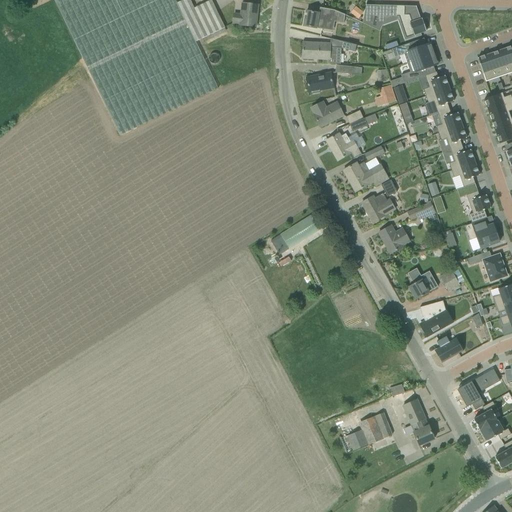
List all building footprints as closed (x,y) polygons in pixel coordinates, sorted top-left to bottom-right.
[(120,136),(218,89),(195,42),(225,28),(212,0),(194,8),(190,0),(182,0),(177,3),(175,0),(55,0),(54,1),(120,136)] [(256,27),(258,5),(242,4),(241,15),(234,14),(233,23),(240,24),(240,26),(256,27)] [(406,7),(416,7),(366,5),(362,23),(380,32),(380,31),(379,30),(378,31),(371,27),(371,26),(373,17),(399,17),(406,39),(415,36),(426,32),(422,19),(421,20),(413,22),(410,14),(406,14),(406,7)] [(323,30),(324,20),(332,22),(334,10),(319,8),(318,14),(306,11),(304,27),(316,29),(316,28),(323,30)] [(363,13),(358,9),(353,15),(356,17),(354,19),(360,22),(362,18),(360,17),(363,13)] [(350,51),(352,44),(338,41),(336,48),(330,47),(330,44),(303,43),(302,59),(331,60),(331,65),(340,65),(341,49),(350,51)] [(404,55),(407,64),(434,54),(430,43),(418,47),(416,41),(392,50),(395,58),(404,55)] [(386,45),(387,50),(398,46),(396,42),(386,45)] [(491,54),(499,78),(511,73),(511,72),(504,50),(491,54)] [(438,65),(434,54),(407,64),(410,73),(401,76),(404,84),(425,76),(428,75),(426,70),(438,65)] [(486,82),(499,78),(491,54),(478,59),(486,82)] [(361,75),(362,68),(336,65),(335,73),(350,74),(350,73),(361,75)] [(377,70),(379,81),(388,80),(387,69),(377,70)] [(423,90),(426,97),(449,89),(445,76),(438,78),(436,73),(428,75),(425,76),(427,82),(430,81),(432,87),(423,90)] [(330,74),(306,78),(309,93),(312,92),(312,95),(319,93),(319,91),(333,88),(330,74)] [(390,86),(378,89),(383,106),(395,102),(395,101),(393,96),(390,86)] [(449,89),(426,97),(428,104),(437,101),(439,106),(436,108),(438,113),(449,110),(447,104),(454,102),(449,89)] [(484,100),(488,111),(511,102),(511,99),(511,96),(504,98),(502,93),(500,94),(484,100)] [(407,102),(405,94),(397,97),(399,105),(407,102)] [(337,103),(327,108),(324,102),(311,108),(314,114),(313,115),(320,128),(343,116),(337,103)] [(511,102),(488,111),(492,122),(510,116),(508,112),(511,110),(511,102)] [(406,103),(399,106),(405,124),(412,122),(406,103)] [(436,127),(439,134),(462,126),(458,113),(451,115),(449,110),(438,113),(440,119),(443,118),(445,124),(436,127)] [(363,118),(360,111),(346,117),(349,125),(363,118)] [(510,116),(492,122),(496,133),(511,127),(511,119),(511,120),(510,116)] [(367,126),(364,119),(350,125),(353,132),(367,126)] [(467,139),(462,126),(439,134),(441,141),(450,138),(452,143),(449,145),(451,151),(462,147),(460,141),(467,139)] [(511,127),(496,133),(500,144),(511,139),(511,127)] [(346,134),(340,137),(339,134),(326,141),(338,161),(350,154),(350,153),(351,153),(354,157),(361,153),(353,139),(350,141),(346,134)] [(385,147),(382,148),(381,147),(365,155),(367,161),(387,151),(385,147)] [(449,164),(451,171),(475,163),(470,150),(464,152),(462,147),(451,151),(453,156),(456,155),(458,161),(449,164)] [(374,183),(375,186),(389,179),(380,164),(368,171),(364,163),(358,166),(356,163),(343,171),(356,193),(374,183)] [(479,176),(475,163),(451,171),(454,178),(463,175),(465,181),(461,182),(463,188),(475,184),(473,178),(479,176)] [(397,192),(391,181),(381,185),(387,197),(397,192)] [(478,192),(466,196),(468,201),(473,214),(469,215),(472,223),(487,218),(484,211),(491,209),(487,195),(480,197),(478,192)] [(389,200),(384,203),(380,196),(374,199),(373,197),(362,203),(373,223),(384,216),(394,209),(389,200)] [(435,207),(440,206),(441,203),(439,197),(432,200),(435,207)] [(431,203),(408,213),(411,219),(416,217),(425,213),(427,217),(436,214),(431,203)] [(320,230),(311,216),(281,235),(281,236),(276,239),(284,251),(289,248),(289,249),(320,230)] [(471,224),(465,227),(470,240),(476,238),(480,249),(481,250),(500,243),(493,224),(488,226),(485,219),(471,224)] [(410,242),(402,228),(394,232),(391,227),(378,233),(390,254),(403,247),(402,246),(410,242)] [(447,248),(456,245),(453,233),(443,236),(447,248)] [(274,240),(270,243),(276,252),(280,249),(274,240)] [(491,257),(486,259),(482,260),(490,283),(508,277),(500,254),(491,257)] [(480,262),(478,256),(467,259),(469,266),(480,262)] [(421,280),(409,287),(416,300),(429,293),(428,292),(438,287),(429,272),(419,277),(421,280)] [(448,292),(460,285),(454,276),(452,272),(440,278),(448,292)] [(500,295),(492,297),(495,305),(511,299),(511,284),(498,289),(500,295)] [(511,299),(495,305),(498,313),(505,311),(507,315),(499,318),(511,313),(511,299)] [(446,311),(445,311),(443,301),(420,308),(422,318),(424,318),(426,322),(420,325),(427,337),(446,326),(439,315),(446,311)] [(471,318),(476,327),(483,323),(479,313),(471,318)] [(511,313),(499,318),(502,326),(510,324),(511,329),(511,313)] [(451,341),(448,335),(436,342),(440,348),(434,351),(441,364),(468,349),(460,336),(451,341)] [(456,390),(466,408),(471,405),(475,411),(484,405),(476,390),(487,384),(489,388),(500,382),(493,370),(456,390)] [(417,400),(402,406),(411,426),(404,429),(407,436),(414,433),(419,446),(434,439),(429,426),(425,419),(426,419),(426,418),(425,419),(417,400)] [(485,413),(473,420),(480,431),(497,421),(491,410),(495,408),(492,402),(482,408),(485,413)] [(378,424),(356,433),(347,436),(353,451),(392,436),(383,413),(375,417),(378,424)] [(497,421),(480,431),(486,442),(497,435),(500,441),(511,435),(508,429),(503,432),(497,421)] [(506,451),(495,457),(501,469),(511,462),(511,440),(503,446),(506,451)] [(379,495),(386,498),(388,492),(382,490),(379,495)]
